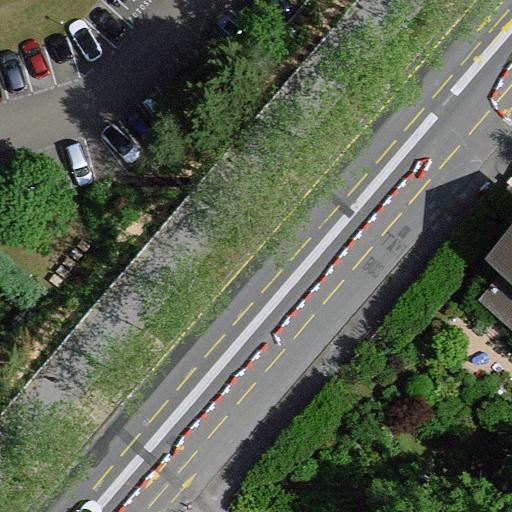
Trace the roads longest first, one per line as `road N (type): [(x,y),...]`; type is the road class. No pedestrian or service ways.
road 1 (primary): [(123,511),(511,62)]
road 2 (residential): [(0,133),(108,96),(196,0)]
